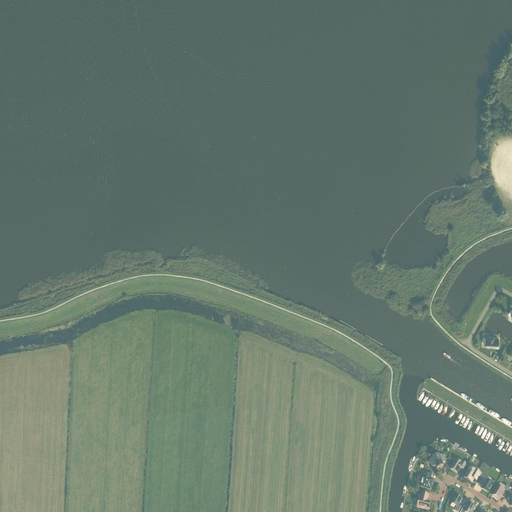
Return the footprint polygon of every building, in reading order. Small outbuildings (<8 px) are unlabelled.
[(485,338),(485,348),(498,349),(499,339),(496,339),(496,337),(487,337),(487,338),(485,338)] [(439,455),(438,453),(432,456),(433,458),(429,463),(433,467),(436,466),(437,468),(443,466),(442,463),(445,462),(445,456),(439,455)] [(456,461),(455,460),(454,461),(453,462),(453,464),(454,464),(450,469),(457,473),(460,468),(463,470),(466,464),(463,462),(462,464),(456,460),(456,461)] [(467,473),(464,478),(471,482),(473,479),(476,481),(481,473),(475,469),(474,470),(469,468),(466,472),(467,473)] [(430,479),(432,473),(425,471),(423,477),(422,479),(421,479),(419,480),(419,482),(420,484),(421,484),(420,487),(428,489),(431,490),(432,486),(433,480),(430,479)] [(488,493),(493,484),(487,480),(486,481),(481,478),(477,484),(481,486),(482,485),(483,486),(482,489),(488,493)] [(498,486),(492,495),(499,499),(501,496),(504,498),(509,490),(505,488),(504,490),(498,486)] [(423,491),(423,494),(422,493),(421,500),(419,499),(417,507),(428,510),(430,502),(427,501),(429,492),(423,491)] [(462,499),(456,496),(452,504),(457,507),(454,511),(456,511),(457,511),(461,507),(458,505),(462,499)]
